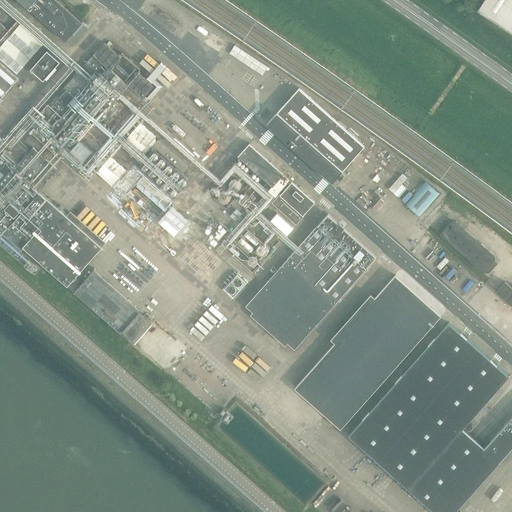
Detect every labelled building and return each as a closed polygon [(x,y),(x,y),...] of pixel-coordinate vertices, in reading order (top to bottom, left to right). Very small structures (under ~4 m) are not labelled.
[(19,0),(65,40),(66,40),(72,45),(86,29),(80,24),(81,23),(55,0),(19,0)] [(511,0),(483,0),(477,10),(511,33),(511,0)] [(169,19),(172,22),(172,21),(169,17),(164,14),(159,12),(159,13),(162,14),(162,17),(167,20),(169,19)] [(9,13),(2,21),(7,25),(14,17),(9,13)] [(0,39),(0,59),(20,77),(47,47),(17,20),(0,39)] [(262,75),(268,67),(234,45),(229,53),(262,75)] [(60,59),(48,49),(32,67),(44,77),(60,59)] [(0,99),(18,78),(0,62),(0,99)] [(364,146),(299,88),(267,124),(288,143),(293,148),(293,147),(332,182),(343,171),(342,170),(364,146)] [(215,112),(221,117),(222,115),(212,106),(208,112),(212,116),(215,112)] [(188,166),(159,139),(154,145),(183,171),(188,166)] [(18,140),(5,154),(16,163),(28,149),(18,140)] [(272,187),(283,174),(249,144),(238,156),(272,187)] [(32,147),(17,164),(42,186),(57,169),(32,147)] [(0,230),(21,249),(24,246),(68,285),(102,246),(0,156),(0,230)] [(176,195),(191,177),(171,161),(167,166),(165,165),(162,169),(165,172),(161,176),(169,182),(165,187),(176,195)] [(390,188),(399,196),(407,187),(402,183),(407,177),(402,173),(390,188)] [(315,202),(291,182),(273,203),(296,223),(315,202)] [(426,182),(406,205),(419,217),(440,194),(426,182)] [(318,226),(247,305),(294,348),(365,268),(376,256),(328,214),(317,225),(318,226)] [(342,217),(338,221),(359,238),(363,233),(342,217)] [(96,228),(103,234),(110,226),(103,219),(96,228)] [(452,222),(450,223),(447,220),(440,227),(440,228),(439,228),(439,229),(439,230),(439,231),(440,232),(440,233),(441,234),(483,271),(484,272),(485,272),(486,272),(487,272),(488,272),(489,271),(490,271),(496,263),(492,260),(493,259),(493,258),(494,258),(494,257),(493,257),(493,256),(455,222),(454,222),(454,221),(453,221),(452,222)] [(203,244),(187,261),(197,270),(213,253),(203,244)] [(94,268),(74,292),(75,292),(121,332),(122,330),(135,342),(152,323),(147,319),(150,316),(146,312),(143,315),(139,311),(140,310),(94,270),(95,269),(94,268)] [(237,272),(222,290),(232,299),(248,282),(237,272)] [(395,275),(334,343),(294,388),(340,429),(441,316),(395,275)] [(511,305),(511,288),(505,282),(496,291),(511,305)] [(202,339),(220,320),(208,309),(190,328),(202,339)] [(509,375),(449,322),(349,435),(436,511),(455,511),(511,447),(511,416),(484,448),(463,428),(509,375)] [(236,358),(248,375),(254,377),(252,385),(259,380),(260,377),(254,369),(251,368),(246,360),(253,363),(254,359),(252,356),(255,349),(251,351),(247,345),(244,355),(245,354),(242,362),(238,357),(236,358)] [(227,412),(221,419),(227,424),(233,418),(227,412)]
